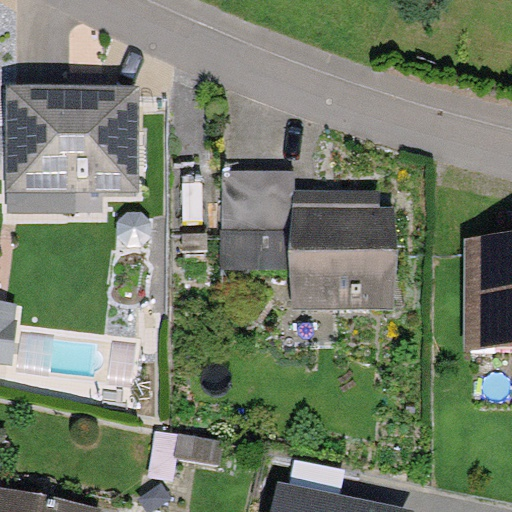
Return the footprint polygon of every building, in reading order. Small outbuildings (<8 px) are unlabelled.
[(135,94),(6,95),(7,220),(77,219),(76,193),(136,192),(135,94)] [(389,192),(293,192),(293,310),(389,310),(389,192)] [(511,250),(468,252),(472,354),(511,352),(511,250)] [(15,315),(0,313),(0,369),(9,371),(15,315)] [(329,511),(284,503),(281,511),(329,511)]
